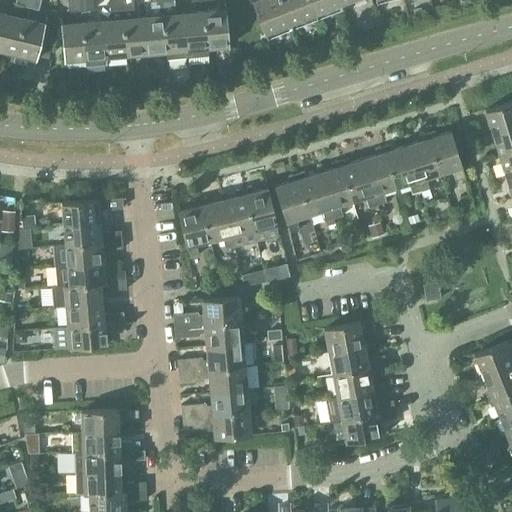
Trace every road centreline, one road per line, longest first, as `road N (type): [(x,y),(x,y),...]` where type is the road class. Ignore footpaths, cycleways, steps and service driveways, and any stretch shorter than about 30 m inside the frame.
road 1 (residential): [(458,434),(369,477),(198,484),(172,476),(158,451),(158,365)]
road 2 (tertiary): [(134,127),(198,118),(511,29)]
road 3 (residential): [(158,365),(134,127)]
road 4 (residential): [(422,351),(393,280),(377,276),(303,293)]
road 5 (residential): [(0,380),(158,365)]
road 6 (tertiary): [(0,125),(134,127)]
